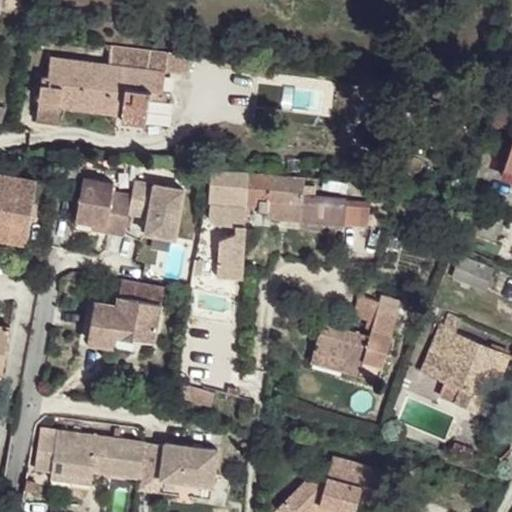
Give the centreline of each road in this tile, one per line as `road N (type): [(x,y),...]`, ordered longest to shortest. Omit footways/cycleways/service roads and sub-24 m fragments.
road 1 (unknown): [(36,511),(53,339)]
road 2 (unknown): [(255,511),(271,372)]
